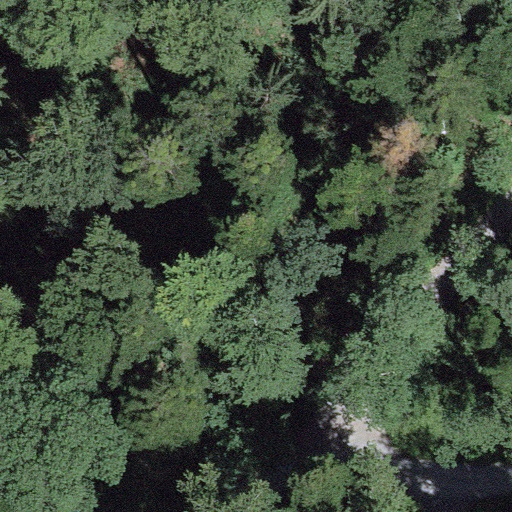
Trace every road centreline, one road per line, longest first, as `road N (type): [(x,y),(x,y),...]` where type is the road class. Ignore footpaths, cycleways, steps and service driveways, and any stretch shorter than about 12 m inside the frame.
road 1 (track): [(511,205),(361,368),(306,473)]
road 2 (track): [(511,476),(408,485),(306,473)]
